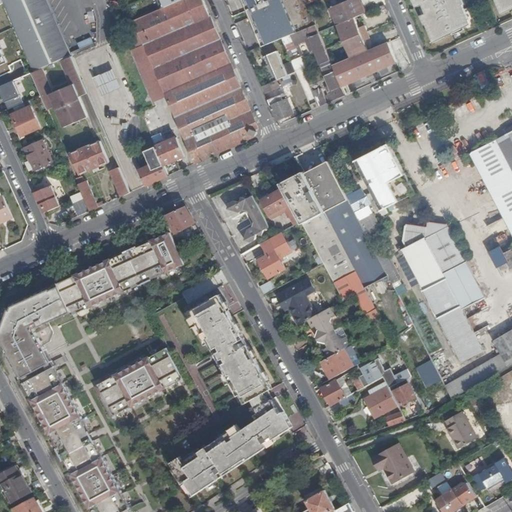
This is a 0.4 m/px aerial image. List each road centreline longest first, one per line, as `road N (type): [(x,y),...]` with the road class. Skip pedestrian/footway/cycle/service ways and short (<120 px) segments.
road 1 (residential): [(188,182),(328,439)]
road 2 (secondary): [(276,142),(427,75)]
road 3 (secondary): [(48,248),(188,182)]
road 4 (residential): [(276,142),(215,0)]
road 5 (residential): [(0,378),(70,511)]
road 6 (unknown): [(511,283),(491,275),(463,223),(418,174)]
road 7 (residential): [(328,439),(217,511)]
